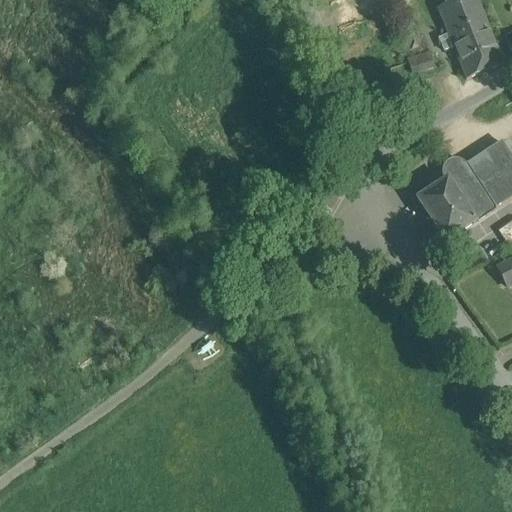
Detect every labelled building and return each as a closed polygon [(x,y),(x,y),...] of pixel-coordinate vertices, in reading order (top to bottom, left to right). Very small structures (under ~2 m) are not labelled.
[(475,0),(469,0),(438,13),(449,41),(486,26),(475,0)] [(486,26),(449,41),(466,83),(503,68),(486,26)] [(430,56),(408,63),(413,77),(434,70),(430,56)] [(511,161),(502,146),(466,170),(465,169),(461,165),(455,164),(449,166),(445,170),(443,176),(444,181),(446,186),(419,204),(446,246),(495,214),(494,213),(511,201),(511,161)] [(511,225),(498,234),(510,253),(511,255),(511,225)] [(511,265),(498,273),(507,291),(511,288),(511,265)]
